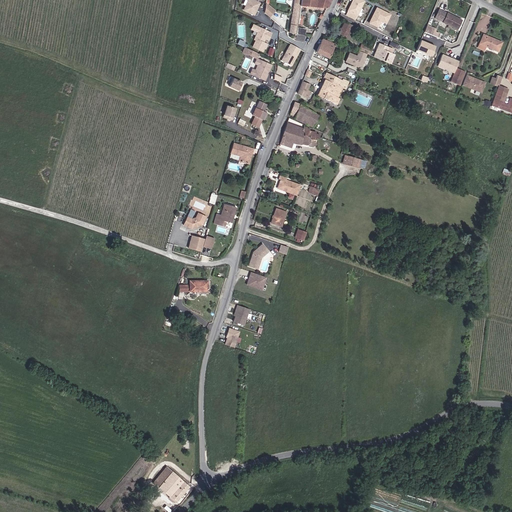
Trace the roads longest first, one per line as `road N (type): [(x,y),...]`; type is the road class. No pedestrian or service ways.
road 1 (residential): [(336,0),(271,143),(244,229),(202,394),(206,485)]
road 2 (unclassified): [(511,407),(465,406),(406,438),(273,458),(206,485)]
road 3 (track): [(0,201),(187,261),(214,263),(239,253)]
road 4 (unknown): [(345,167),(304,248),(244,229)]
